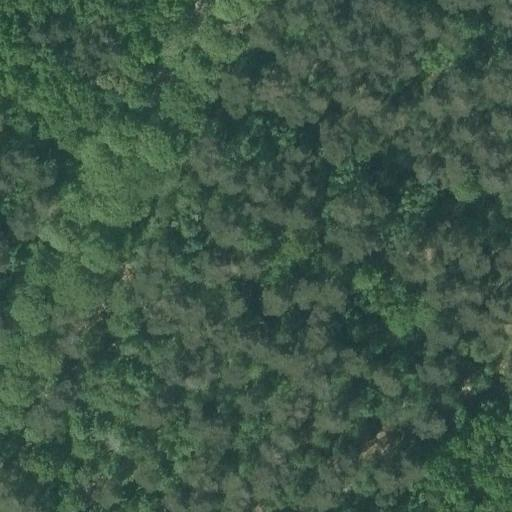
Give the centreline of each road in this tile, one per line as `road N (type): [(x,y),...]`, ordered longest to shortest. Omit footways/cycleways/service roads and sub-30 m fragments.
road 1 (track): [(511,304),(491,334),(129,137)]
road 2 (track): [(204,0),(0,373)]
